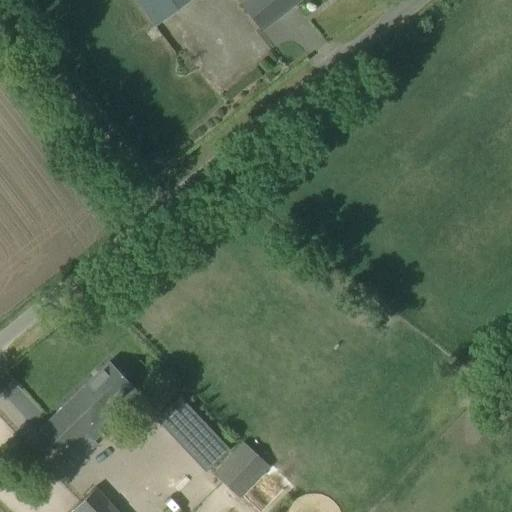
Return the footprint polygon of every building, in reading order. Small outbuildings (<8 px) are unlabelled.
[(137,0),(155,25),(189,0),(137,0)] [(237,0),(261,28),(295,0),(237,0)] [(128,382),(109,361),(39,429),(70,462),(120,416),(107,402),(128,382)] [(178,383),(150,410),(174,435),(202,408),(178,383)] [(269,464),(242,440),(213,473),(240,497),(269,464)] [(68,511),(117,511),(95,486),(68,511)]
